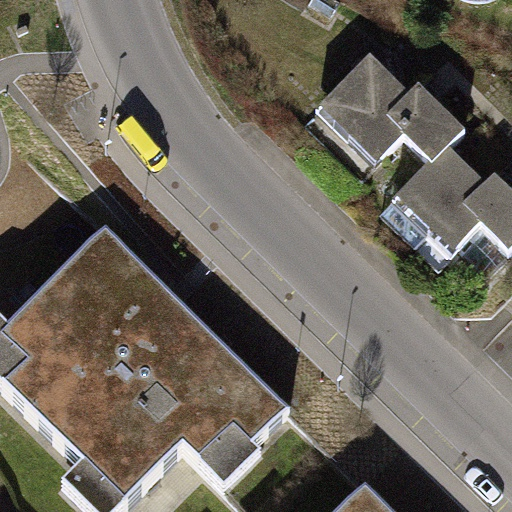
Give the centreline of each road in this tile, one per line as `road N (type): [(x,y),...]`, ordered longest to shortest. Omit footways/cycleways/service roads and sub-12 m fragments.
road 1 (residential): [(511,452),(260,214),(152,69),(130,0)]
road 2 (unknown): [(341,290),(202,434),(195,491)]
